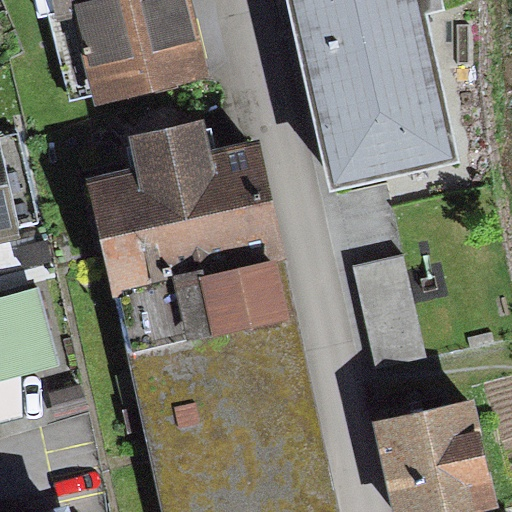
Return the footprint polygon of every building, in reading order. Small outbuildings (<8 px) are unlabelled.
[(190,69),(173,0),(29,0),(33,13),(42,11),(63,99),(190,69)] [(287,0),(330,196),(459,165),(427,17),(446,14),(442,0),(287,0)] [(89,183),(112,287),(268,252),(244,149),(192,161),(184,128),(136,138),(143,171),(89,183)] [(325,511),(268,252),(112,287),(162,511),(325,511)] [(407,253),(355,263),(375,365),(428,354),(407,253)] [(32,273),(0,281),(0,370),(55,356),(32,273)] [(471,393),(380,410),(400,511),(447,511),(494,502),(471,393)]
